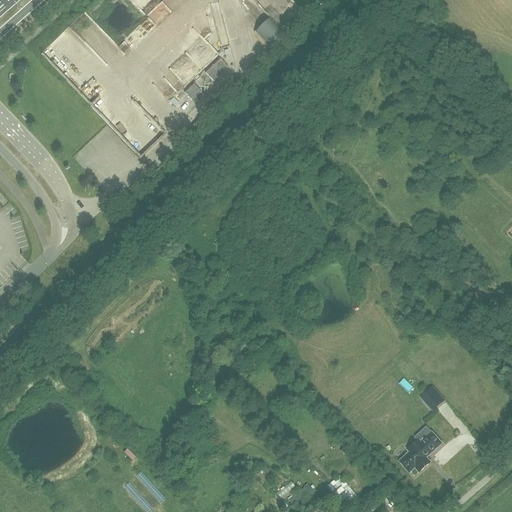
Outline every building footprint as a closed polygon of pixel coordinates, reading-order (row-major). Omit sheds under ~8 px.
[(220,59),(205,73),(214,82),(228,68),(220,59)] [(193,102),(202,93),(194,84),(185,93),(193,102)] [(433,411),(436,409),(445,401),(433,387),(421,398),(433,411)] [(441,444),(433,434),(427,428),(415,438),(418,441),(408,450),(410,453),(400,462),(410,472),(415,467),(420,473),(430,463),(426,458),(441,444)] [(342,479),(329,490),(344,508),(357,497),(342,479)]
